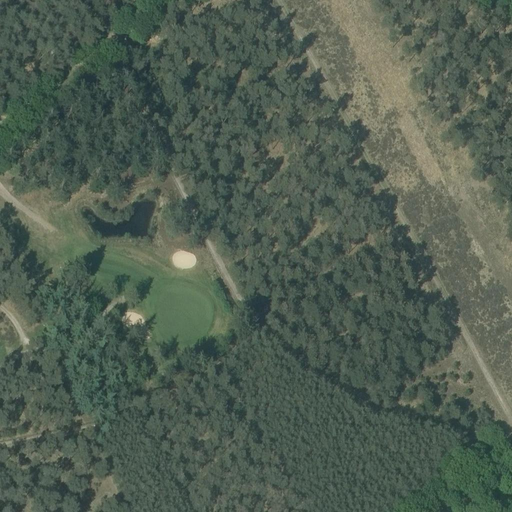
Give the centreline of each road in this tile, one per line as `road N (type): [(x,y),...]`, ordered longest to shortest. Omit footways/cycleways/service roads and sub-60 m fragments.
road 1 (track): [(0,135),(109,46),(67,0)]
road 2 (track): [(123,298),(77,341),(25,350),(0,366)]
